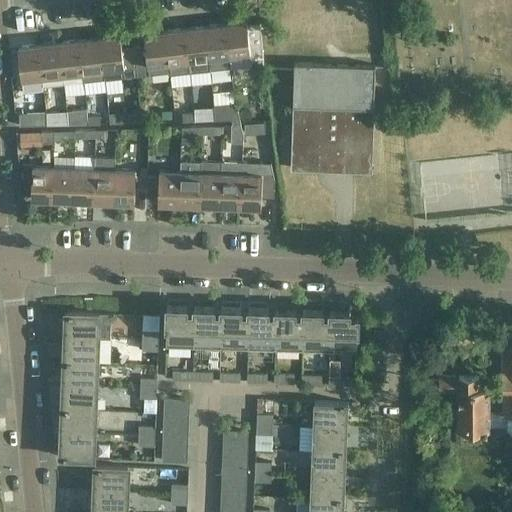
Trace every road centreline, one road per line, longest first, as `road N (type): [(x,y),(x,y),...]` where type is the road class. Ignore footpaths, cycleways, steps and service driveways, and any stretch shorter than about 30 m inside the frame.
road 1 (residential): [(0,270),(380,276)]
road 2 (residential): [(377,511),(380,276)]
road 3 (residential): [(26,511),(0,291)]
road 4 (residential): [(380,276),(511,278)]
